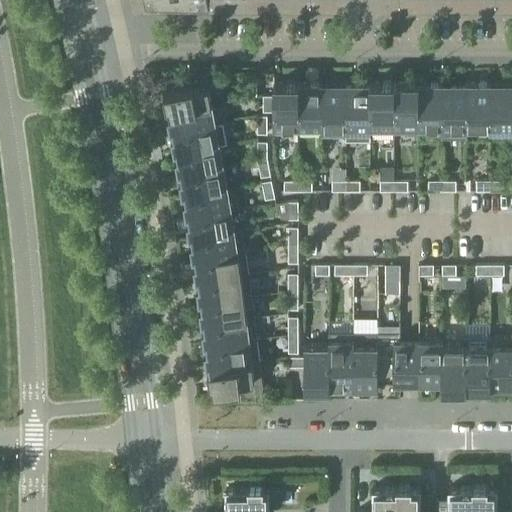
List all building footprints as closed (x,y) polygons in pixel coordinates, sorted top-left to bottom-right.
[(168,109),(168,110),(212,101),(206,71),(189,71),(191,82),(164,88),(165,92),(167,102),(169,101),(171,108),(168,109)] [(247,79),(247,95),(257,95),(257,79),(247,79)] [(441,137),(442,137),(442,81),(438,81),(438,79),(432,79),(432,81),(418,81),(418,132),(441,132),(441,137)] [(466,81),(466,137),(467,137),(467,132),(490,132),(490,81),(486,81),(486,79),(480,79),(480,81),(466,81)] [(273,132),(298,132),(298,81),(273,81),(273,95),(273,111),(273,132)] [(321,130),(322,130),(322,81),(298,81),(298,132),(299,132),(299,125),(321,125),(321,130)] [(322,130),(346,130),(346,86),(323,86),(323,81),(322,81),(322,130)] [(370,132),(370,81),(369,81),(369,86),(346,86),(346,130),(369,130),(370,132)] [(370,132),(394,132),(394,81),(370,81),(370,132)] [(394,132),(418,132),(418,81),(394,81),(394,132)] [(442,137),(466,137),(466,81),(465,81),(465,86),(443,86),(443,81),(442,81),(442,137)] [(511,86),(491,86),(491,81),(490,81),(490,132),(491,132),(491,130),(511,129),(511,86)] [(263,95),(263,111),(273,111),(273,95),(263,95)] [(172,130),(172,131),(216,122),(212,101),(168,110),(169,113),(171,123),(173,123),(175,130),(172,130)] [(267,115),(257,115),(257,133),(267,133),(267,115)] [(176,151),(177,152),(220,144),(216,122),(172,131),(173,134),(175,144),(177,144),(179,151),(176,151)] [(258,140),(258,158),(268,157),(268,140),(258,140)] [(180,172),(181,173),(224,165),(220,144),(177,152),(177,156),(178,155),(179,165),(182,165),(183,172),(180,172)] [(268,157),(258,158),(261,176),(271,174),(268,157)] [(185,194),(228,187),(224,165),(181,173),(181,177),(182,177),(183,187),(185,186),(187,193),(185,194)] [(262,181),(265,199),(275,197),(272,179),(262,181)] [(284,190),(298,190),(298,179),(284,179),(284,190)] [(298,179),(298,190),(312,190),(312,179),(298,179)] [(346,190),(346,179),(332,179),(332,190),(346,190)] [(360,179),(346,179),(346,190),(360,190),(360,179)] [(380,190),(394,190),(394,179),(380,179),(380,190)] [(394,179),(394,190),(408,190),(408,179),(394,179)] [(428,190),(442,190),(442,179),(428,179),(428,190)] [(442,179),(442,190),(456,190),(456,179),(442,179)] [(476,190),(490,190),(490,179),(476,179),(476,190)] [(490,179),(490,190),(504,190),(504,179),(490,179)] [(188,215),(188,216),(239,208),(235,186),(228,187),(185,194),(185,198),(187,208),(189,208),(190,215),(188,215)] [(298,200),(288,200),(289,218),(299,218),(298,200)] [(191,236),(191,237),(242,229),(242,228),(235,229),(232,210),(239,209),(239,208),(188,216),(188,219),(189,219),(190,229),(192,229),(194,236),(191,236)] [(288,226),(288,244),(298,244),(298,226),(288,226)] [(195,258),(246,250),(242,229),(191,237),(192,241),(194,251),(196,250),(197,257),(195,258)] [(298,244),(288,244),(288,262),(298,262),(298,244)] [(198,279),(198,280),(249,273),(246,250),(195,258),(195,262),(196,262),(197,272),(199,272),(200,279),(198,279)] [(330,263),(316,263),(316,273),(330,273),(330,263)] [(335,274),(351,274),(351,263),(335,263),(335,274)] [(351,263),(351,274),(368,274),(368,263),(351,263)] [(400,263),(386,263),(386,274),(400,274),(400,263)] [(420,263),(420,274),(434,273),(434,263),(420,263)] [(456,263),(442,263),(442,274),(456,274),(456,263)] [(490,274),(490,263),(476,263),(476,274),(490,274)] [(504,263),(490,263),(490,274),(504,274),(504,263)] [(201,301),(252,295),(249,273),(198,280),(198,283),(199,283),(200,293),(202,293),(203,300),(201,301)] [(288,273),(288,291),(298,291),(298,273),(288,273)] [(298,291),(288,291),(288,309),(298,309),(298,291)] [(203,322),(203,323),(254,316),(252,295),(201,301),(201,305),(203,315),(205,315),(206,322),(203,322)] [(356,327),(378,326),(378,315),(356,316),(356,327)] [(206,343),(206,344),(257,338),(254,316),(203,323),(204,326),(205,336),(207,336),(208,343),(206,343)] [(288,316),(288,334),(298,334),(298,316),(288,316)] [(304,387),(329,387),(329,331),(328,331),(328,344),(304,344),(304,356),(304,366),(304,387)] [(352,387),(353,387),(353,331),(329,331),(329,387),(330,387),(330,382),(352,382),(352,387)] [(353,387),(377,387),(377,331),(376,331),(376,344),(354,344),(354,331),(353,331),(353,387)] [(442,387),(442,339),(411,339),(400,338),(400,331),(377,331),(377,387),(378,387),(378,382),(400,382),(412,382),(441,382),(442,387)] [(298,334),(288,334),(288,352),(298,352),(298,334)] [(490,387),(511,387),(511,336),(490,337),(490,387)] [(442,387),(466,387),(466,337),(465,337),(465,344),(443,344),(443,339),(442,339),(442,387)] [(466,387),(490,387),(490,337),(466,337),(466,387)] [(208,365),(209,366),(260,359),(257,338),(206,344),(206,348),(207,348),(208,358),(210,358),(211,365),(208,365)] [(288,356),(288,366),(304,366),(304,356),(288,356)] [(260,359),(209,366),(209,369),(211,379),(213,379),(214,388),(239,385),(240,398),(264,398),(260,359)] [(232,511),(262,511),(269,511),(269,506),(280,505),(280,489),(269,489),(269,487),(264,487),(264,483),(248,483),(248,487),(226,487),(226,502),(226,511),(232,511)] [(396,511),(397,484),(396,484),(396,486),(383,486),(373,486),(373,493),(373,509),(358,509),(357,511),(396,511)] [(412,484),(397,484),(396,511),(434,511),(435,509),(421,509),(421,495),(421,486),(412,486),(412,484)] [(449,509),(435,509),(434,511),(473,511),(473,484),(472,484),(472,486),(460,486),(449,486),(449,493),(449,509)] [(488,484),(473,484),(473,511),(511,511),(511,509),(497,509),(497,493),(497,486),(488,486),(488,484)]
